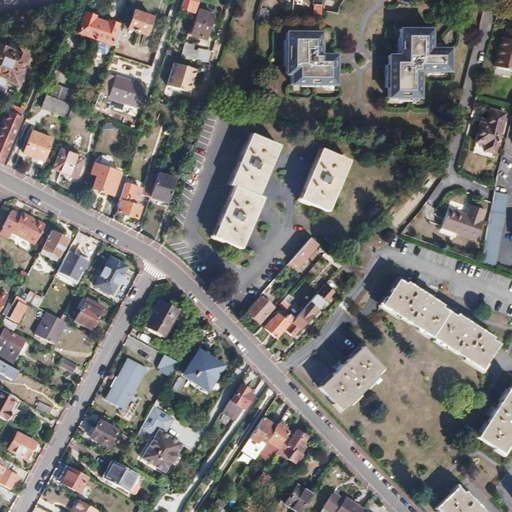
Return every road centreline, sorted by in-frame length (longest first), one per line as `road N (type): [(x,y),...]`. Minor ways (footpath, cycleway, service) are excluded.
road 1 (residential): [(159,258),(406,511)]
road 2 (unclassified): [(159,258),(20,511)]
road 3 (residential): [(9,181),(159,258)]
